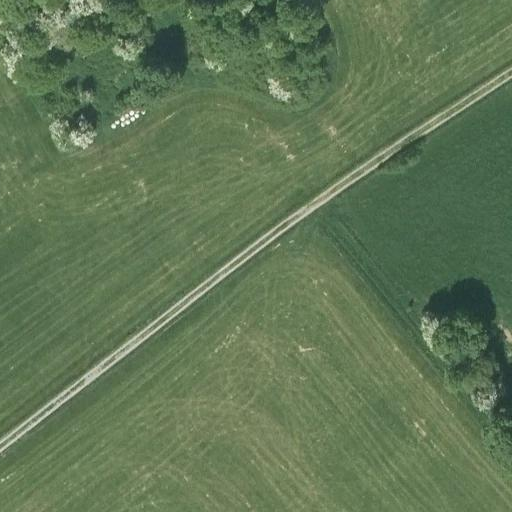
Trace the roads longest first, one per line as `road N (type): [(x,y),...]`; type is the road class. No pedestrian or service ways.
road 1 (track): [(511,72),(308,206),(0,443)]
road 2 (track): [(308,206),(511,433)]
